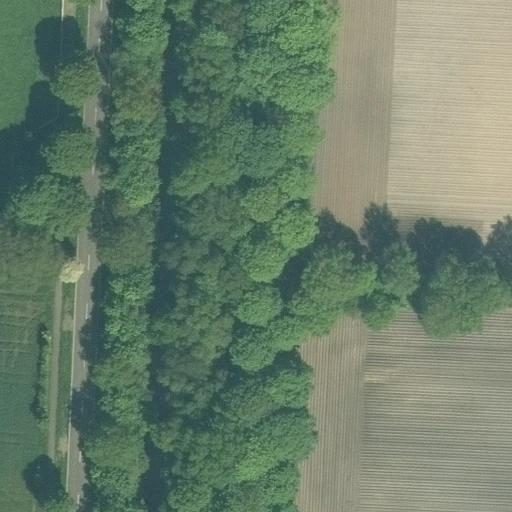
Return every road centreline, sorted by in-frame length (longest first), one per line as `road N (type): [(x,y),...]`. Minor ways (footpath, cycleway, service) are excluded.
road 1 (tertiary): [(77,511),(102,0)]
road 2 (unclassified): [(286,0),(263,511)]
